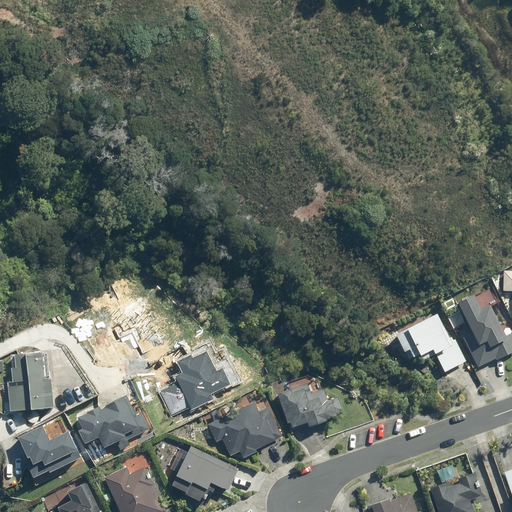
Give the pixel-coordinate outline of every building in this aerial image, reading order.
[(472,335),(462,339),(477,368),(495,359),(496,362),(511,353),(511,337),(511,334),(505,337),(489,307),(481,311),(473,296),(458,304),(472,335)] [(465,362),(455,340),(447,344),(441,331),(443,330),(436,316),(395,336),(404,354),(408,361),(412,359),(413,360),(418,357),(419,359),(421,358),(423,362),(436,356),(444,373),(465,362)] [(8,389),(9,413),(52,409),(50,381),(42,381),(40,355),(13,357),(15,388),(8,389)] [(310,396),(306,385),(289,391),(289,392),(276,396),(290,433),(306,426),(308,430),(326,424),(325,422),(332,420),(336,418),(335,415),(342,412),(337,399),(327,403),(323,391),(310,396)] [(281,436),(267,406),(257,411),(253,402),(222,417),(218,409),(210,413),(213,421),(207,424),(216,443),(223,440),(230,456),(241,450),(244,456),(256,451),(255,448),(281,436)] [(222,489),(228,491),(238,470),(206,453),(206,454),(191,446),(171,487),(183,493),(183,495),(202,505),(207,493),(211,495),(215,488),(221,491),(222,489)] [(169,511),(146,461),(99,482),(112,511),(169,511)] [(486,511),(476,480),(431,494),(436,511),(486,511)] [(104,511),(96,492),(64,505),(66,511),(104,511)] [(417,511),(410,492),(397,497),(397,496),(389,499),(388,497),(370,503),(370,504),(367,505),(369,511),(417,511)]
